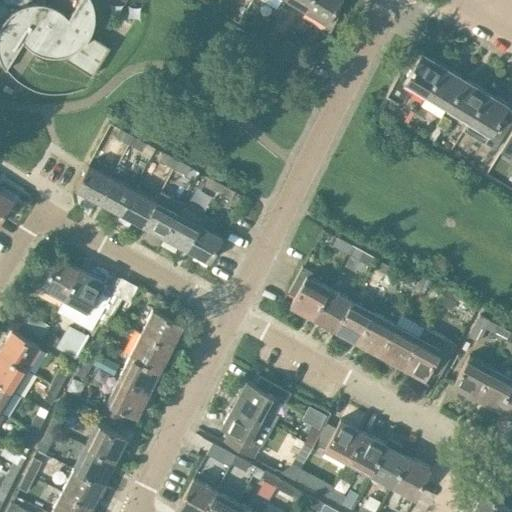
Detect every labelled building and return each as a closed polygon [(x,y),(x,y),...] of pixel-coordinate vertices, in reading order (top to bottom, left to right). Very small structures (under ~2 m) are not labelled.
[(13,73),(24,82),(29,85),(33,88),(38,90),(43,91),(48,92),(54,93),(59,93),(64,93),(70,93),(84,89),(83,89),(84,88),(92,75),(110,46),(89,33),(91,30),(92,26),(94,23),(94,20),(95,16),(95,12),(95,9),(94,5),(94,2),(92,0),(44,0),(42,0),(0,0),(0,17),(3,19),(1,22),(0,24),(0,54),(0,55),(2,59),(4,63),(7,66),(10,70),(13,73)] [(290,0),(304,9),(309,0),(290,0)] [(309,0),(304,9),(332,26),(341,9),(336,6),(339,0),(309,0)] [(272,13),(281,18),(287,8),(278,3),(272,13)] [(294,26),(303,31),(309,21),(300,16),(294,26)] [(277,53),(309,73),(316,58),(286,39),(277,53)] [(412,86),(425,94),(444,64),(422,50),(421,52),(412,46),(386,94),(402,103),(412,86)] [(425,94),(447,107),(465,77),(444,64),(425,94)] [(447,107),(468,120),(487,90),(465,77),(447,107)] [(485,141),(495,148),(511,119),(511,113),(505,109),(508,103),(487,90),(468,120),(463,129),(484,142),(485,141)] [(414,111),(423,116),(429,106),(420,101),(414,111)] [(436,124),(445,129),(451,119),(442,114),(436,124)] [(116,136),(129,143),(133,135),(120,128),(116,136)] [(511,130),(500,151),(510,157),(511,153),(511,130)] [(129,143),(142,150),(146,142),(133,135),(129,143)] [(160,160),(173,167),(177,160),(164,153),(160,160)] [(173,167),(186,174),(190,167),(177,160),(173,167)] [(75,187),(98,199),(111,175),(88,163),(75,187)] [(98,199),(120,211),(133,188),(111,175),(98,199)] [(205,185),(217,192),(222,184),(209,177),(205,185)] [(217,192),(230,199),(234,191),(222,184),(217,192)] [(120,211),(142,224),(155,200),(133,188),(120,211)] [(0,219),(13,199),(0,190),(0,219)] [(142,224),(165,236),(178,212),(155,200),(142,224)] [(165,236),(187,248),(205,214),(194,208),(189,218),(178,212),(165,236)] [(187,248),(210,260),(222,236),(211,230),(216,220),(205,214),(187,248)] [(333,245),(347,252),(352,245),(337,237),(333,245)] [(347,252),(362,260),(366,253),(352,245),(347,252)] [(41,285),(64,297),(80,267),(58,255),(41,285)] [(377,269),(392,277),(396,269),(381,261),(377,269)] [(290,304),(313,317),(329,287),(310,277),(314,271),(302,265),(288,291),(295,294),(290,304)] [(87,309),(99,288),(103,280),(80,267),(64,297),(87,309)] [(392,277),(406,284),(411,277),(396,269),(392,277)] [(422,293),(436,301),(441,293),(426,285),(422,293)] [(313,317),(335,329),(351,299),(329,287),(313,317)] [(98,316),(103,306),(110,294),(99,288),(87,309),(98,316)] [(103,306),(114,312),(123,296),(112,290),(110,294),(103,306)] [(436,301),(451,309),(455,301),(441,293),(436,301)] [(335,329),(357,341),(373,311),(351,299),(335,329)] [(95,321),(106,327),(114,312),(103,306),(98,316),(95,321)] [(152,308),(141,331),(171,347),(183,323),(152,308)] [(42,338),(47,330),(50,325),(28,311),(20,324),(42,338)] [(357,341),(379,353),(395,323),(373,311),(357,341)] [(468,335),(478,341),(490,320),(479,314),(468,335)] [(379,353),(402,365),(418,335),(395,323),(379,353)] [(492,331),(506,339),(511,331),(496,323),(492,331)] [(402,365),(424,377),(429,368),(440,374),(456,343),(423,325),(418,335),(402,365)] [(0,347),(0,351),(27,368),(41,347),(12,328),(0,347)] [(42,338),(56,347),(61,339),(47,330),(42,338)] [(141,331),(129,354),(160,369),(171,347),(141,331)] [(84,358),(92,363),(100,348),(92,344),(84,358)] [(0,381),(14,390),(27,368),(0,351),(0,381)] [(129,354),(118,376),(149,392),(160,369),(129,354)] [(453,383),(475,396),(492,366),(469,354),(453,383)] [(76,373),(84,377),(92,363),(84,358),(76,373)] [(475,396),(498,408),(511,381),(511,376),(492,366),(475,396)] [(51,383),(59,387),(67,372),(59,368),(51,383)] [(234,402),(263,418),(273,423),(279,414),(269,409),(281,386),(260,374),(255,384),(246,379),(234,402)] [(102,409),(123,419),(128,410),(137,415),(149,392),(118,376),(102,409)] [(0,411),(14,390),(0,381),(0,411)] [(511,381),(498,408),(511,415),(511,381)] [(44,398),(52,402),(59,387),(51,383),(44,398)] [(224,440),(253,456),(259,444),(251,440),(263,418),(234,402),(221,424),(230,429),(224,440)] [(309,412),(305,419),(318,426),(325,413),(316,408),(313,414),(309,412)] [(49,426),(57,430),(64,415),(56,411),(49,426)] [(28,429),(36,433),(44,418),(36,414),(28,429)] [(324,448),(347,460),(363,430),(340,418),(324,448)] [(84,444),(115,459),(126,436),(96,421),(84,444)] [(41,441),(49,445),(57,430),(49,426),(41,441)] [(304,440),(312,444),(319,431),(311,427),(304,440)] [(21,443),(29,447),(36,433),(28,429),(21,443)] [(347,460),(369,472),(385,442),(363,430),(347,460)] [(369,472),(391,484),(408,454),(399,449),(402,444),(388,437),(385,442),(369,472)] [(297,453),(305,457),(312,444),(304,440),(297,453)] [(229,465),(231,462),(235,454),(212,441),(206,452),(229,465)] [(73,467),(103,482),(115,459),(84,444),(73,467)] [(231,462),(245,470),(249,462),(235,454),(231,462)] [(391,484),(414,496),(430,466),(408,454),(391,484)] [(26,471),(34,475),(41,460),(33,456),(26,471)] [(6,474),(14,478),(21,463),(13,459),(6,474)] [(62,489),(92,505),(103,482),(73,467),(62,489)] [(260,478),(275,486),(279,478),(265,470),(260,478)] [(19,486),(26,490),(34,475),(26,471),(19,486)] [(0,485),(0,489),(6,493),(14,478),(6,474),(0,485)] [(177,507),(186,511),(203,511),(216,489),(193,477),(177,507)] [(275,486),(290,494),(294,486),(279,478),(275,486)] [(315,488),(328,495),(332,487),(319,480),(315,488)] [(328,495),(340,502),(345,494),(332,487),(328,495)] [(50,511),(88,511),(92,505),(62,489),(50,511)] [(203,511),(232,511),(238,501),(216,489),(203,511)] [(471,511),(502,511),(507,503),(483,490),(471,511)] [(305,502),(320,510),(324,502),(309,494),(305,502)] [(232,511),(257,511),(238,501),(232,511)] [(5,511),(15,511),(19,506),(11,502),(5,511)] [(320,510),(323,511),(337,511),(338,510),(324,502),(320,510)]
